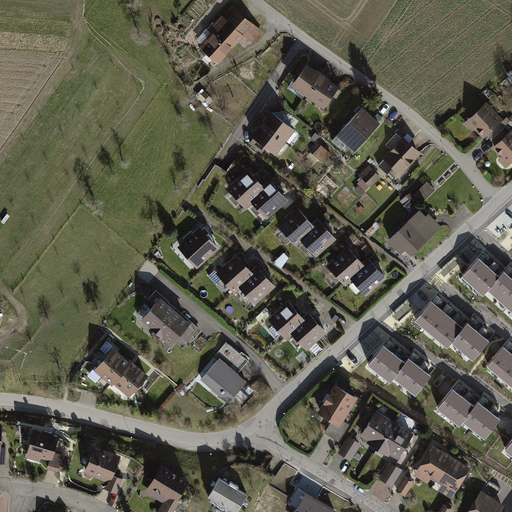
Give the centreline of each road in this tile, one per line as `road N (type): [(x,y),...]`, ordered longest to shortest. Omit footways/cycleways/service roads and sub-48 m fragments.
road 1 (residential): [(248,435),(497,202)]
road 2 (residential): [(497,202),(397,103),(305,36)]
road 3 (residential): [(0,400),(190,439),(248,435)]
road 4 (residential): [(248,435),(384,511)]
road 5 (residential): [(305,36),(218,165)]
